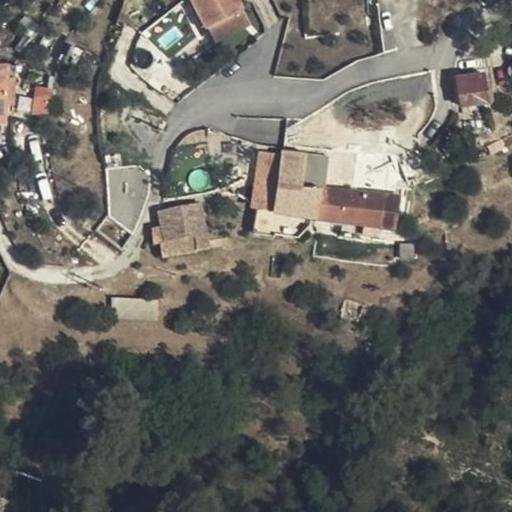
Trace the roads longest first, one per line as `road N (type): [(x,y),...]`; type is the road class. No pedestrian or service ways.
road 1 (unclassified): [(199,109),(299,98),(447,46),(463,22),(498,0)]
road 2 (track): [(0,235),(20,271),(79,277),(124,259),(150,209),(159,159),(199,109)]
